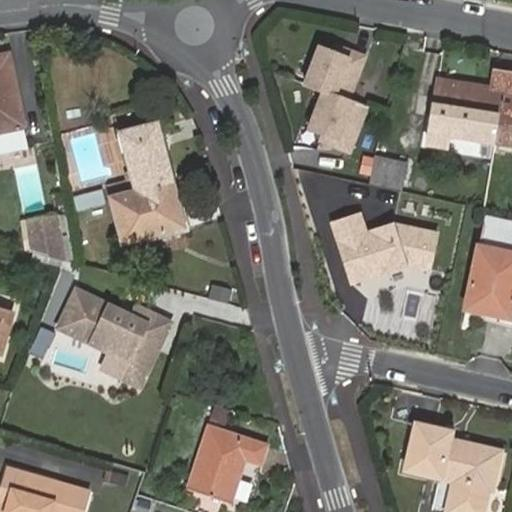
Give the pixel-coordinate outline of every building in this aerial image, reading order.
[(335,46),(333,52),(347,58),(350,51),(335,46)] [(319,47),(306,85),(324,91),(350,102),(366,57),(350,51),(347,58),(333,52),(319,47)] [(0,55),(0,151),(24,146),(20,124),(23,123),(8,54),(0,55)] [(494,92),(439,81),(427,144),(445,148),(447,136),(511,147),(511,73),(499,71),(494,92)] [(324,91),(309,129),(322,134),(337,140),(334,146),(350,153),(368,109),(350,102),(324,91)] [(167,124),(123,135),(128,156),(132,154),(129,140),(164,131),(169,150),(174,149),(167,124)] [(132,154),(137,176),(141,175),(174,170),(169,150),(164,131),(129,140),(132,154)] [(337,140),(322,134),(320,141),(334,146),(337,140)] [(375,157),(369,185),(402,192),(407,164),(375,157)] [(146,198),(119,205),(131,251),(154,244),(192,234),(174,170),(141,175),(146,198)] [(95,194),(76,196),(78,214),(97,212),(95,194)] [(361,212),(329,223),(351,285),(407,265),(432,270),(439,231),(392,222),(368,231),(361,212)] [(511,225),(488,220),(486,227),(511,232),(511,225)] [(59,225),(38,230),(42,259),(65,265),(59,225)] [(511,232),(486,227),(467,311),(486,315),(511,320),(511,315),(511,232)] [(174,331),(147,317),(142,327),(81,295),(62,332),(130,368),(122,383),(142,394),(174,331)] [(0,313),(0,357),(5,359),(17,319),(0,313)] [(142,327),(147,317),(139,313),(134,322),(142,327)] [(510,326),(511,320),(486,315),(484,320),(510,326)] [(46,363),(53,350),(35,341),(29,355),(46,363)] [(122,383),(130,368),(112,358),(104,374),(122,383)] [(452,433),(417,425),(405,472),(453,483),(445,511),(482,511),(488,491),(492,492),(502,455),(450,441),(452,433)] [(211,437),(190,505),(214,511),(229,511),(243,470),(261,475),(266,455),(211,437)] [(13,497),(20,472),(10,469),(2,495),(13,497)] [(84,511),(90,493),(20,472),(13,497),(9,509),(8,511),(84,511)] [(0,503),(0,506),(9,509),(13,497),(2,495),(0,503)]
